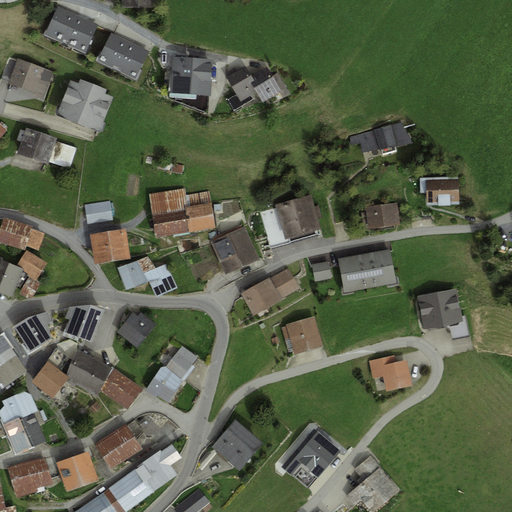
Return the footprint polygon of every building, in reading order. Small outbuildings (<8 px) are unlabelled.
[(84,54),(97,25),(58,7),(44,36),(84,54)] [(149,52),(111,33),(97,61),(135,80),(149,52)] [(213,59),(172,57),(170,94),(211,96),(213,59)] [(54,72),(17,59),(9,82),(45,96),(54,72)] [(246,67),(226,78),(236,95),(228,100),(234,111),(254,100),(251,96),(257,93),(254,89),(258,86),(252,76),(246,67)] [(252,76),(258,86),(254,89),(257,93),(262,102),(286,88),(277,75),(273,77),(267,67),(252,76)] [(70,81),(57,114),(101,131),(114,97),(105,94),(107,89),(80,79),(78,84),(70,81)] [(408,144),(403,122),(350,137),(353,146),(361,143),(362,152),(408,144)] [(56,141),(56,138),(26,128),(18,154),(48,164),(49,162),(56,141)] [(56,141),(49,162),(71,169),(77,148),(56,141)] [(458,177),(419,178),(419,193),(426,193),(426,206),(459,205),(458,177)] [(182,188),(148,194),(156,238),(189,233),(185,208),(188,207),(186,196),(185,188),(182,188)] [(209,192),(186,196),(188,207),(185,208),(189,233),(215,228),(211,206),(209,192)] [(311,195),(275,205),(284,239),(289,238),(290,242),(319,233),(318,230),(320,229),(311,195)] [(109,201),(85,205),(88,224),(112,221),(109,201)] [(397,203),(364,207),(367,229),(400,225),(397,203)] [(29,228),(6,220),(0,236),(0,239),(23,248),(25,243),(37,247),(41,235),(28,231),(29,228)] [(245,225),(210,241),(225,275),(260,259),(245,225)] [(95,264),(131,259),(127,230),(91,235),(95,264)] [(390,249),(338,259),(344,293),(397,283),(390,249)] [(48,263),(27,250),(16,266),(23,269),(22,271),(29,275),(28,276),(29,277),(36,281),(48,263)] [(0,257),(0,292),(10,297),(22,271),(23,269),(16,266),(2,261),(3,259),(0,257)] [(137,261),(117,268),(125,290),(147,282),(143,274),(156,268),(148,257),(137,261)] [(329,261),(312,264),(315,282),(332,279),(329,261)] [(156,268),(143,274),(147,282),(149,281),(156,297),(178,288),(166,264),(156,268)] [(270,279),(281,298),(300,288),(289,268),(270,279)] [(41,283),(36,281),(29,277),(18,294),(27,299),(32,299),(41,283)] [(269,278),(241,293),(253,316),(282,300),(281,298),(270,279),(269,278)] [(456,289),(417,296),(423,329),(445,325),(462,322),(461,316),(456,289)] [(91,305),(69,307),(65,318),(69,320),(62,335),(77,342),(79,337),(92,342),(105,310),(91,305)] [(29,317),(14,327),(24,343),(21,345),(27,355),(51,339),(48,323),(52,321),(48,312),(29,317)] [(117,332),(137,348),(156,325),(141,312),(138,316),(133,312),(117,332)] [(466,315),(461,316),(462,322),(445,325),(450,329),(452,340),(470,337),(466,315)] [(323,347),(314,316),(286,324),(286,326),(282,328),(289,353),(294,351),(295,355),(323,347)] [(27,371),(3,336),(0,337),(0,382),(3,387),(27,371)] [(198,357),(182,346),(167,367),(182,378),(198,357)] [(113,367),(77,350),(70,364),(66,376),(68,378),(66,381),(74,388),(76,384),(97,394),(100,390),(113,367)] [(381,367),(395,363),(394,356),(369,361),(373,379),(383,377),(381,367)] [(66,381),(68,378),(66,376),(47,361),(31,382),(52,398),(66,381)] [(412,387),(406,361),(395,363),(381,367),(383,377),(386,392),(412,387)] [(143,390),(113,367),(100,390),(127,410),(143,390)] [(161,367),(146,390),(156,398),(157,396),(168,403),(184,380),(182,378),(167,367),(161,367)] [(24,392),(2,400),(4,406),(0,409),(0,415),(4,424),(19,418),(19,419),(34,413),(38,411),(31,395),(24,392)] [(46,441),(34,413),(19,419),(32,448),(46,441)] [(19,419),(19,418),(4,424),(3,425),(16,454),(32,448),(19,419)] [(236,420),(212,447),(239,470),(262,443),(236,420)] [(126,425),(95,444),(110,469),(141,450),(126,425)] [(341,451),(317,432),(285,470),(308,490),(341,451)] [(161,450),(137,467),(155,491),(177,475),(171,466),(182,458),(172,445),(162,452),(161,450)] [(88,452),(56,463),(67,492),(99,481),(88,452)] [(364,481),(381,468),(371,456),(354,470),(364,481)] [(45,458),(7,468),(15,498),(38,491),(37,488),(52,484),(45,458)] [(126,511),(155,491),(137,467),(103,493),(117,511),(126,511)] [(364,481),(345,497),(353,507),(361,500),(371,511),(373,511),(400,491),(381,468),(364,481)] [(174,509),(176,511),(198,511),(210,503),(200,490),(174,509)] [(74,511),(117,511),(103,493),(74,511)]
